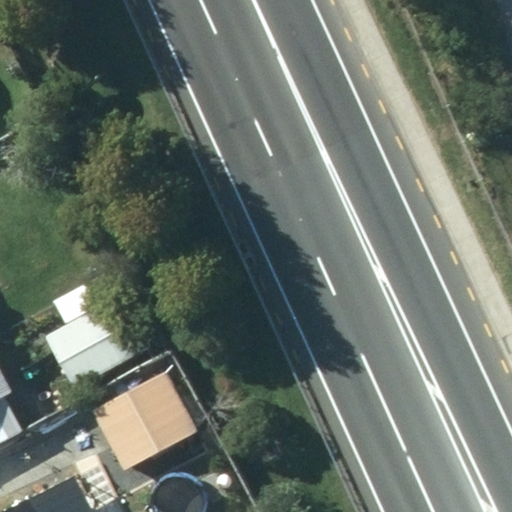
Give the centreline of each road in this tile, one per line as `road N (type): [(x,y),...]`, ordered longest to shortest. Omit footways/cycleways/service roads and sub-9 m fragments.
road 1 (primary): [(433,511),(198,0)]
road 2 (primary): [(288,0),(511,479)]
